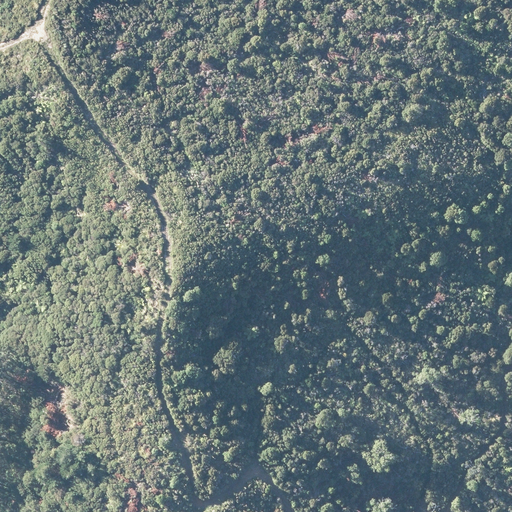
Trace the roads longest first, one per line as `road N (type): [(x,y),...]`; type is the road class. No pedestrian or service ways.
road 1 (track): [(41,30),(57,66),(155,195),(167,232),(160,398),(191,493),(203,503),(219,500),(249,471),(260,473),(290,511)]
road 2 (track): [(447,511),(476,456),(500,436),(511,369)]
